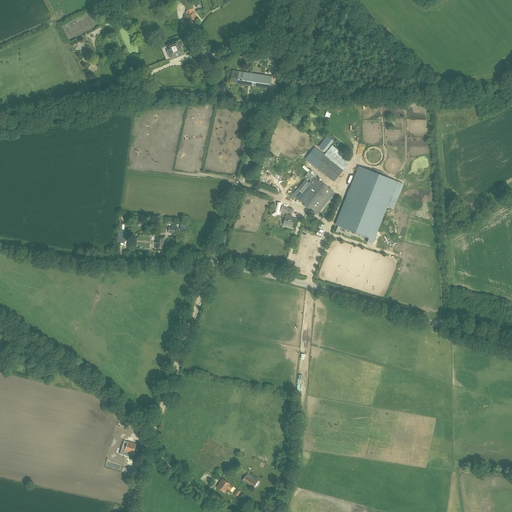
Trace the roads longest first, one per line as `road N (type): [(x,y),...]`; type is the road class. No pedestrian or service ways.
road 1 (unclassified): [(511,348),(211,263)]
road 2 (unclassified): [(211,263),(309,0)]
road 3 (unclassified): [(211,263),(86,261),(0,244)]
road 4 (track): [(149,439),(211,263)]
road 5 (track): [(144,96),(0,123)]
road 6 (track): [(268,105),(144,96)]
